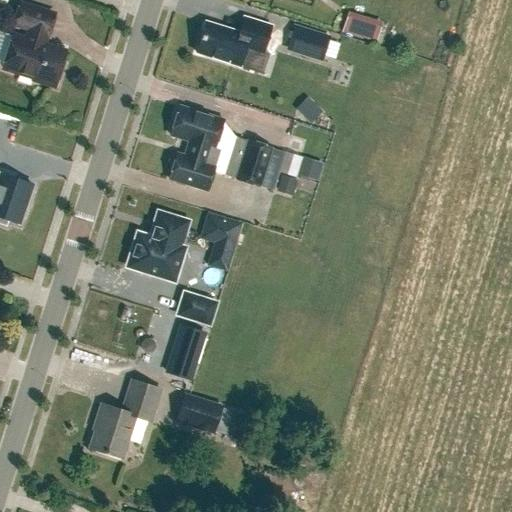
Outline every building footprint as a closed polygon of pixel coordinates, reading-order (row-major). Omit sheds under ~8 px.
[(45,32),(51,14),(17,2),(11,21),(27,26),(24,37),(11,33),(0,64),(33,76),(32,78),(54,85),(61,64),(57,63),(62,51),(39,43),(43,32),(45,32)] [(239,33),(205,22),(196,53),(262,73),(268,55),(262,53),(270,26),(244,17),(239,33)] [(369,23),(364,38),(376,41),(381,26),(369,23)] [(294,26),(288,45),(323,56),(329,37),(294,26)] [(311,100),(300,112),(311,123),(322,112),(311,100)] [(213,171),(221,174),(233,136),(222,123),(223,120),(179,106),(170,135),(189,141),(184,156),(176,154),(169,178),(173,180),(175,183),(184,186),(187,184),(207,190),(213,171)] [(245,140),(233,136),(221,174),(233,178),(233,179),(259,187),(259,186),(272,190),(284,152),(271,148),(272,147),(245,139),(245,140)] [(301,158),(296,174),(316,180),(321,164),(301,158)] [(31,185),(0,174),(0,216),(18,222),(31,185)] [(280,175),(278,185),(294,189),(296,179),(280,175)] [(182,249),(178,248),(186,222),(158,213),(152,233),(149,237),(148,238),(138,235),(136,242),(132,243),(129,255),(131,259),(129,265),(135,267),(137,271),(149,274),(152,273),(173,279),(182,249)] [(233,246),(240,223),(209,214),(202,237),(233,246)] [(184,294),(178,313),(208,323),(214,303),(184,294)] [(181,326),(166,371),(190,379),(204,333),(181,326)] [(95,427),(88,447),(105,452),(100,468),(132,478),(139,453),(137,452),(144,428),(147,429),(149,421),(159,389),(132,380),(128,379),(123,393),(107,388),(100,408),(97,407),(91,426),(95,427)] [(184,395),(176,420),(213,432),(221,407),(184,395)]
